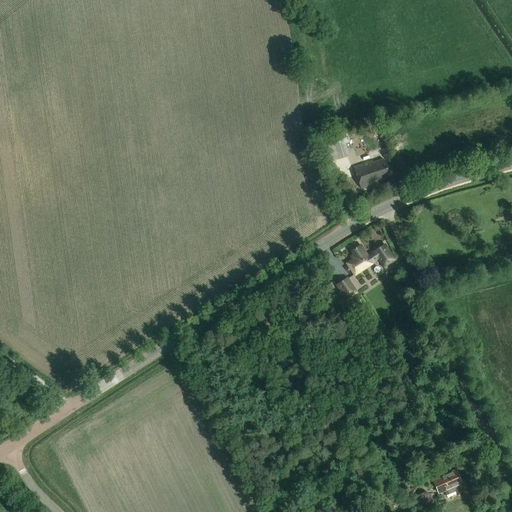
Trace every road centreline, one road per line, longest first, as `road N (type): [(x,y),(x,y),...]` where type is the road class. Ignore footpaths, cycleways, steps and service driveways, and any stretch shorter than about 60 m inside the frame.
road 1 (tertiary): [(7,448),(354,224),(457,177),(511,163)]
road 2 (track): [(384,208),(511,500)]
